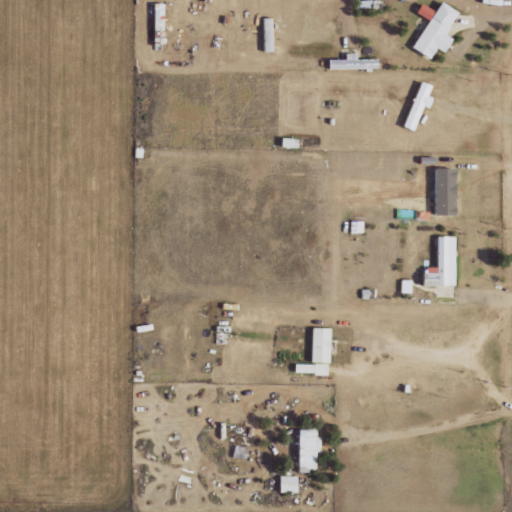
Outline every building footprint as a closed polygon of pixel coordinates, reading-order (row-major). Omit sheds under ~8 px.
[(425,19),(408,48),(425,59),(432,48),(439,52),(448,38),(441,35),(454,12),(436,1),(431,11),(418,3),(412,12),(425,19)] [(149,46),(163,46),(164,3),(150,3),(149,46)] [(399,127),(412,132),(429,86),(416,81),(399,127)] [(452,237),(433,236),(432,268),(418,268),(417,285),(451,286),(452,237)] [(307,362),(328,363),(329,328),(308,328),(307,362)] [(324,374),(325,364),(291,363),(290,373),(324,374)] [(293,430),(293,470),(314,470),(313,430),(293,430)] [(275,492),(296,493),(297,476),(275,476),(275,492)]
